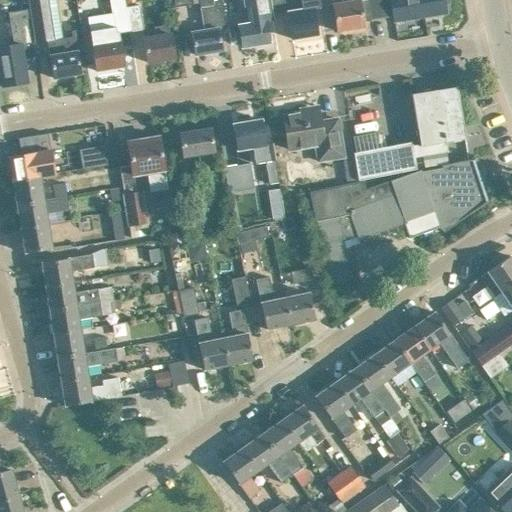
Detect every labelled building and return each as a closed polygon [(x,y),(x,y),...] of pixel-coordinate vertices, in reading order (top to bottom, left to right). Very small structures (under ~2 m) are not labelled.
[(83,51),(81,35),(80,29),(71,31),(72,37),(63,38),(56,0),(27,0),(34,43),(47,41),(53,78),(80,73),(76,52),(83,51)] [(124,0),(109,0),(111,10),(112,13),(115,33),(118,33),(129,31),(125,8),(124,0)] [(195,55),(221,50),(218,29),(226,28),(221,0),(199,0),(205,30),(191,32),(195,55)] [(242,47),(269,43),(265,21),(273,20),(272,15),(269,0),(249,0),(253,22),(238,25),(242,47)] [(300,0),(302,9),(287,11),(292,39),(316,35),(312,9),(320,7),(318,0),(300,0)] [(341,0),(342,3),(332,4),(337,31),(364,27),(363,21),(370,20),(366,0),(341,0)] [(366,0),(370,20),(393,17),(394,22),(446,13),(444,5),(448,1),(447,0),(366,0)] [(139,5),(125,8),(129,31),(143,29),(139,5)] [(13,45),(0,47),(0,83),(1,86),(27,82),(23,60),(21,44),(30,42),(26,18),(28,18),(26,9),(8,12),(13,45)] [(112,13),(87,17),(91,44),(92,51),(96,71),(123,66),(120,47),(119,39),(118,33),(115,33),(112,13)] [(174,58),(171,38),(169,24),(154,27),(155,36),(143,38),(147,62),(174,58)] [(464,139),(456,87),(412,95),(420,146),(464,139)] [(318,161),(343,157),(337,119),(320,121),(318,110),(283,116),(288,149),(315,145),(318,161)] [(264,144),(260,120),(233,124),(237,150),(252,147),(254,163),(265,161),(269,184),(278,182),(272,143),(264,144)] [(201,173),(216,171),(213,152),(209,128),(179,133),(183,157),(198,154),(201,173)] [(151,190),(166,188),(158,137),(157,137),(157,139),(146,141),(146,139),(127,142),(132,176),(149,173),(151,190)] [(354,153),(353,153),(355,164),(358,180),(416,169),(415,161),(414,158),(412,146),(411,142),(386,147),(354,153)] [(104,146),(79,150),(82,168),(107,164),(104,146)] [(12,182),(39,177),(55,175),(50,150),(8,157),(12,182)] [(441,164),(442,167),(420,171),(420,169),(366,188),(363,180),(358,181),(347,184),(311,191),(330,283),(350,279),(342,240),(356,235),(357,238),(403,222),(409,238),(440,227),(443,232),(487,202),(480,184),(485,180),(479,171),(477,173),(472,159),(441,164)] [(254,186),(250,163),(224,167),(228,191),(254,186)] [(355,164),(344,166),(346,182),(347,184),(358,181),(358,180),(355,164)] [(195,199),(191,174),(175,177),(179,201),(195,199)] [(39,177),(12,182),(16,205),(43,201),(39,177)] [(65,182),(52,184),(54,199),(67,197),(65,182)] [(122,187),(109,189),(111,200),(124,199),(123,195),(122,187)] [(148,234),(141,192),(123,195),(124,199),(128,225),(129,225),(131,237),(148,234)] [(43,201),(16,205),(20,228),(47,224),(45,213),(69,209),(67,197),(54,199),(43,201)] [(281,204),(270,205),(272,220),(283,218),(281,204)] [(119,211),(110,213),(113,226),(121,225),(119,211)] [(240,219),(232,220),(233,231),(241,230),(240,219)] [(51,248),(47,224),(20,228),(24,253),(51,248)] [(180,232),(168,234),(170,247),(182,245),(180,232)] [(93,267),(91,254),(41,262),(45,287),(72,283),(70,271),(93,267)] [(501,292),(511,284),(511,260),(509,256),(487,271),(493,279),(486,284),(494,296),(501,291),(501,292)] [(245,277),(243,269),(230,272),(237,306),(250,303),(245,277)] [(266,329),(290,324),(284,298),(273,300),(268,277),(255,280),(266,329)] [(73,292),(72,283),(45,287),(49,311),(113,300),(113,299),(111,287),(97,289),(97,288),(73,292)] [(511,284),(501,292),(511,306),(511,284)] [(178,289),(182,312),(183,316),(199,313),(193,286),(178,289)] [(178,289),(172,290),(176,313),(182,312),(178,289)] [(284,298),(290,324),(314,319),(308,293),(284,298)] [(113,300),(49,311),(53,334),(80,330),(78,319),(101,315),(101,314),(115,312),(115,308),(113,300)] [(472,311),(464,300),(456,306),(451,300),(440,308),(452,325),(472,311)] [(222,338),(227,365),(252,360),(246,333),(247,333),(242,309),(228,312),(233,336),(222,338)] [(449,335),(445,328),(433,312),(414,326),(430,348),(438,342),(456,367),(467,360),(449,335)] [(203,370),(227,365),(222,338),(212,340),(207,317),(193,320),(203,370)] [(482,338),(472,325),(461,333),(471,346),(482,338)] [(471,352),(480,364),(490,378),(508,365),(498,351),(511,342),(511,327),(510,325),(471,352)] [(414,326),(394,340),(423,381),(434,373),(421,354),(430,348),(414,326)] [(53,334),(57,358),(83,354),(83,352),(80,330),(53,334)] [(111,349),(109,335),(93,337),(95,350),(96,352),(111,349)] [(394,340),(375,354),(390,376),(399,370),(410,362),(394,340)] [(117,361),(115,349),(111,349),(96,352),(95,350),(83,352),(83,354),(57,358),(61,382),(87,377),(85,365),(117,361)] [(396,424),(402,419),(396,411),(400,408),(382,382),(390,376),(375,354),(355,368),(391,419),(392,418),(396,424)] [(168,364),(172,386),(188,383),(184,361),(168,364)] [(391,419),(355,368),(335,382),(351,404),(360,397),(382,426),(391,419)] [(89,387),(87,377),(61,382),(64,406),(121,396),(118,376),(102,379),(102,384),(89,387)] [(331,418),(345,437),(356,428),(342,410),(351,404),(335,382),(315,396),(331,418)] [(471,392),(463,398),(471,410),(479,404),(471,392)] [(511,414),(501,400),(481,415),(496,431),(494,433),(511,451),(511,422),(509,419),(511,416),(511,414)] [(324,437),(302,405),(282,419),(298,441),(309,433),(317,443),(324,437)] [(302,466),(289,447),(298,441),(282,419),(263,433),(292,474),(302,466)] [(439,424),(429,431),(438,444),(448,437),(439,424)] [(263,433),(243,447),(258,469),(267,463),(281,481),(292,474),(263,433)] [(222,461),(238,483),(258,469),(243,447),(222,461)] [(422,463),(412,472),(413,473),(423,483),(432,474),(422,463)] [(366,486),(350,464),(326,481),(338,498),(342,503),(366,486)] [(511,511),(511,468),(487,493),(504,511),(511,511)] [(11,470),(0,472),(0,501),(18,496),(11,470)] [(396,476),(388,483),(396,491),(397,490),(404,484),(396,476)] [(432,511),(438,507),(410,478),(404,484),(397,490),(417,511),(432,511)] [(386,485),(347,511),(406,511),(400,502),(398,503),(386,485)] [(0,511),(22,511),(18,496),(0,501),(0,511)] [(340,511),(346,508),(342,503),(338,498),(319,511),(317,510),(318,511),(340,511)] [(446,511),(490,511),(479,500),(465,511),(458,511),(453,506),(446,511)] [(287,511),(281,503),(267,511),(287,511)]
